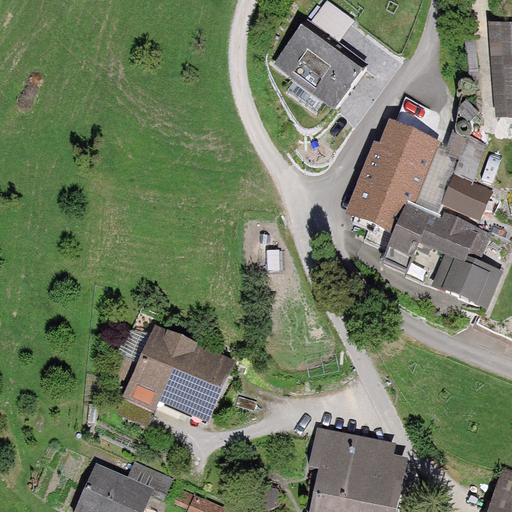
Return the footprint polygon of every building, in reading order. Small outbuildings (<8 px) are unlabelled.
[(333,40),(308,20),(273,67),(336,114),(371,68),(333,40)] [(511,22),(490,24),(498,118),(511,117),(511,22)] [(376,143),(346,217),(394,236),(382,265),(407,275),(406,278),(433,289),(489,312),(505,273),(481,264),(493,234),(480,229),(495,193),(475,184),(487,147),(435,126),(440,113),(406,99),(396,123),(390,121),(380,145),(376,143)] [(156,326),(118,413),(149,427),(160,403),(209,424),(236,361),(156,326)] [(317,475),(309,511),(398,511),(410,458),(394,455),(396,444),(317,428),(308,473),(317,475)] [(156,511),(146,508),(153,491),(169,497),(177,479),(135,461),(128,477),(97,463),(76,511),(156,511)] [(511,511),(511,471),(503,469),(488,511),(511,511)] [(222,511),(225,508),(180,490),(174,504),(189,510),(187,511),(222,511)]
